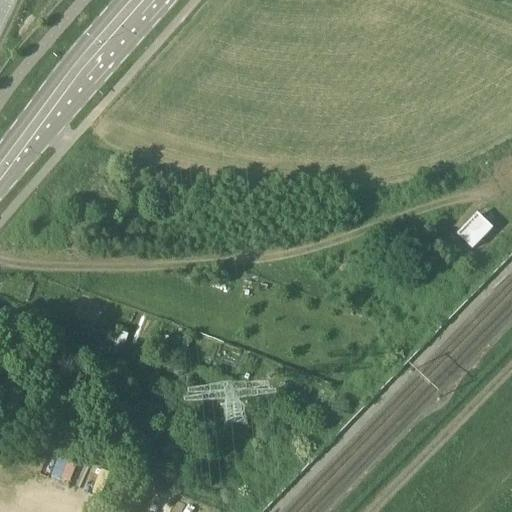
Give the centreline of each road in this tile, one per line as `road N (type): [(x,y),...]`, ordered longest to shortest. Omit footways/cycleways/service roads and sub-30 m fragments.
road 1 (track): [(0,262),(151,268),(292,252),(503,187)]
road 2 (secondary): [(0,182),(166,0)]
road 3 (secondary): [(123,0),(65,65),(0,162)]
road 4 (track): [(375,511),(511,369)]
